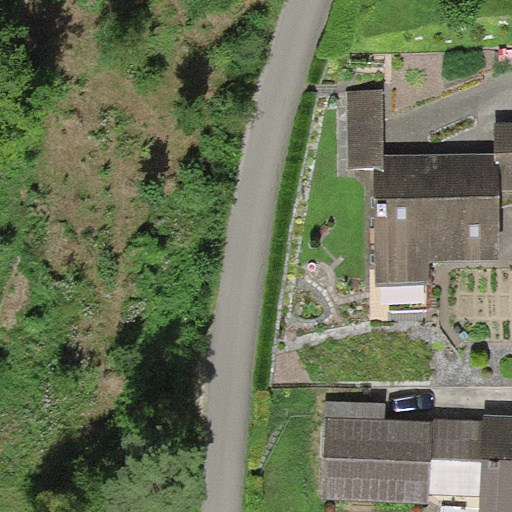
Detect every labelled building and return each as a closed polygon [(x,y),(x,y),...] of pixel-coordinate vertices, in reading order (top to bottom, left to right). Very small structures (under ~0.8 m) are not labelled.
[(384,92),(347,92),(348,170),(374,170),(384,170),(384,156),(384,92)] [(511,124),(495,125),(495,156),(495,167),(500,167),(500,192),(511,191),(511,124)] [(402,156),(384,156),(384,170),(374,170),(373,287),(431,288),(431,266),(499,266),(500,192),(500,167),(495,167),(495,156),(402,156)] [(430,495),(433,425),(385,422),(386,404),(327,402),(324,501),(429,507),(430,495)] [(511,511),(511,418),(485,418),(485,424),(433,421),(433,425),(430,495),(481,498),(480,511),(511,511)]
